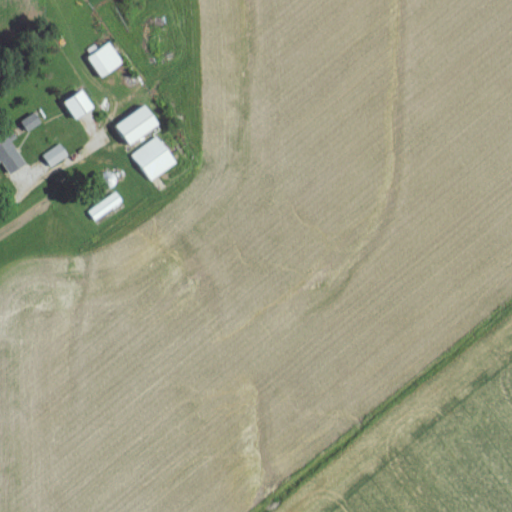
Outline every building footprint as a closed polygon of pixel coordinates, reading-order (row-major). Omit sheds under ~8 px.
[(95,84),(119,71),(107,49),(83,62),(95,84)] [(69,125),(87,114),(77,97),(58,107),(69,125)] [(172,169),(153,143),(127,161),(146,187),(172,169)] [(92,185),(98,196),(110,189),(105,178),(92,185)] [(117,208),(111,199),(84,217),(89,226),(117,208)]
